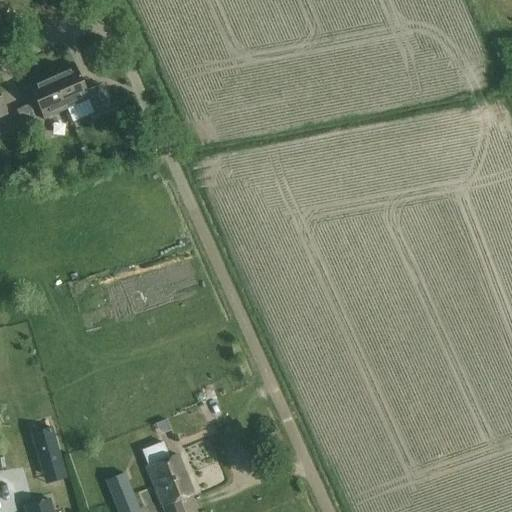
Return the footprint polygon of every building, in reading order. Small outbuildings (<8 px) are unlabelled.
[(73,64),(50,74),(65,109),(87,99),(94,113),(106,108),(96,86),(85,90),(73,64)] [(65,109),(50,74),(28,84),(43,119),(65,109)] [(36,128),(26,105),(15,109),(25,132),(36,128)] [(209,379),(197,384),(214,420),(226,414),(209,379)] [(62,467),(51,428),(31,434),(43,472),(62,467)] [(177,455),(169,459),(162,443),(142,451),(149,467),(146,468),(154,487),(185,474),(177,455)] [(105,481),(115,503),(133,496),(124,474),(105,481)] [(185,474),(154,487),(162,506),(163,506),(165,511),(182,511),(178,500),(193,493),(185,474)] [(140,511),(133,496),(115,503),(118,511),(140,511)] [(26,511),(52,511),(48,500),(25,506),(26,511)]
